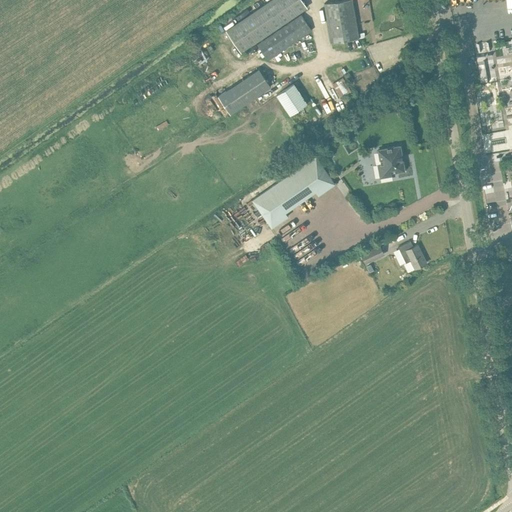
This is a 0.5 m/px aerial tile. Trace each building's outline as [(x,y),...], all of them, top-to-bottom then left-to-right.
[(307,8),(301,0),(271,0),(226,30),(240,52),(307,8)] [(331,43),(358,38),(351,0),(344,0),(324,3),(331,43)] [(268,59),(311,30),(301,15),(258,44),(268,59)] [(201,65),(211,57),(203,46),(193,54),(201,65)] [(208,69),(210,76),(219,72),(217,66),(208,69)] [(231,113),(274,87),(262,68),(219,94),(231,113)] [(342,77),(333,83),(342,97),(351,91),(342,77)] [(293,83),(276,94),(290,115),(307,104),(293,83)] [(495,132),(496,147),(507,147),(506,131),(495,132)] [(404,170),(402,160),(400,146),(378,150),(380,164),(377,164),(380,178),(392,175),(391,173),(404,170)] [(315,191),(318,195),(335,184),(315,156),(252,200),(271,227),(288,216),(285,212),(315,191)] [(417,244),(413,246),(410,241),(398,247),(405,263),(411,260),(415,268),(426,263),(417,244)] [(365,263),(383,254),(379,246),(361,255),(365,263)]
